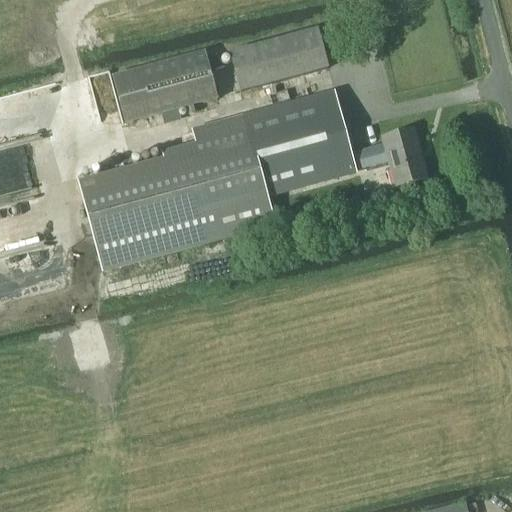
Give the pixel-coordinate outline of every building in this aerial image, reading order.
[(347,47),(341,24),(322,29),(328,52),(347,47)] [(242,92),(328,69),(318,30),(231,53),(242,92)] [(125,124),(218,99),(211,71),(222,68),(217,49),(206,52),(113,77),(125,124)] [(336,95),(193,134),(196,142),(162,153),(164,159),(78,182),(102,274),(276,227),(267,195),(389,162),(395,186),(427,178),(415,131),(383,140),(384,145),(352,154),(336,95)] [(178,110),(161,115),(163,122),(180,118),(178,110)] [(467,511),(466,507),(465,504),(465,503),(437,511),(434,511),(467,511)]
